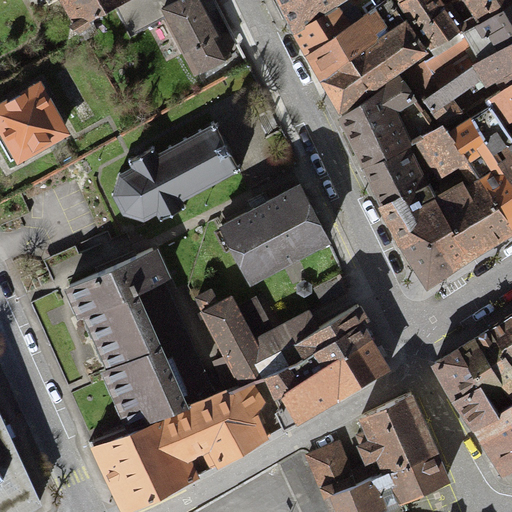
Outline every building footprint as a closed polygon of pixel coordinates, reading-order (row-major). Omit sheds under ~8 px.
[(63,0),(76,23),(114,3),(119,0),(63,0)] [(199,0),(119,0),(114,3),(130,36),(164,17),(195,74),(229,55),(199,0)] [(281,0),(296,28),(338,0),(281,0)] [(338,0),(296,28),(307,52),(386,0),(338,0)] [(386,0),(307,52),(321,77),(406,20),(392,0),(386,0)] [(398,0),(415,25),(443,8),(457,0),(398,0)] [(475,65),(485,60),(511,41),(511,0),(491,16),(490,15),(461,33),(406,70),(426,101),(475,65)] [(511,0),(466,0),(476,15),(457,27),(443,8),(415,25),(430,48),(458,30),(461,33),(490,15),(491,16),(511,0)] [(406,20),(321,77),(337,108),(426,50),(406,20)] [(511,41),(485,60),(475,65),(426,101),(443,126),(466,111),(456,99),(477,86),(487,99),(487,100),(511,83),(511,41)] [(406,145),(423,137),(436,129),(415,97),(399,75),(341,112),(366,165),(406,145)] [(502,122),(511,115),(511,83),(487,100),(502,122)] [(63,130),(38,86),(24,94),(23,92),(8,101),(9,102),(0,106),(0,141),(10,159),(45,140),(46,140),(60,133),(60,131),(63,130)] [(511,136),(502,122),(487,100),(487,99),(466,111),(511,177),(511,136)] [(511,225),(511,177),(466,111),(443,126),(450,132),(511,225)] [(114,191),(112,191),(112,195),(114,195),(122,211),(121,212),(124,214),(125,213),(141,217),(141,220),(145,219),(145,217),(156,211),(159,216),(158,219),(162,220),(163,217),(182,206),(185,207),(186,204),(183,203),(180,198),(192,192),(193,194),(196,193),(195,190),(207,184),(208,186),(211,185),(210,183),(222,176),(223,179),(227,177),(225,174),(235,169),(237,172),(240,170),(238,168),(240,167),(239,164),(237,165),(226,146),(216,126),(218,125),(217,122),(215,123),(213,121),(210,122),(212,125),(202,130),(201,128),(197,129),(199,132),(187,138),(185,136),(182,137),(184,140),(172,146),(171,144),(168,145),(169,148),(156,154),(154,149),(155,146),(151,145),(150,148),(131,158),(128,157),(127,160),(130,161),(133,166),(121,173),(119,171),(117,174),(119,175),(114,191)] [(454,265),(511,228),(511,225),(450,132),(443,126),(436,129),(423,137),(441,171),(461,160),(476,183),(469,186),(465,184),(460,184),(455,186),(453,189),(452,192),(452,197),(440,202),(429,183),(425,184),(431,198),(418,206),(431,226),(454,265)] [(401,242),(431,226),(418,206),(431,198),(425,184),(406,145),(366,165),(401,242)] [(222,225),(249,279),(328,237),(299,184),(222,225)] [(454,265),(431,226),(401,242),(427,282),(454,265)] [(134,427),(213,396),(161,278),(164,277),(151,248),(69,284),(106,367),(130,423),(132,423),(134,427)] [(339,273),(313,287),(322,303),(348,290),(339,273)] [(203,309),(243,384),(251,383),(266,377),(268,379),(305,356),(296,341),(317,327),(308,310),(272,329),(255,296),(237,306),(231,295),(217,302),(210,289),(197,296),(203,309)] [(296,341),(305,356),(268,379),(277,395),(317,369),(317,365),(368,336),(362,321),(366,319),(357,303),(317,327),(296,341)] [(511,312),(490,327),(511,361),(511,312)] [(511,361),(490,327),(474,337),(497,372),(511,361)] [(317,369),(277,395),(281,404),(278,406),(279,409),(276,411),(283,426),(387,367),(368,336),(317,365),(317,369)] [(497,372),(474,337),(459,346),(480,383),(486,395),(489,394),(493,392),(496,394),(499,394),(502,394),(505,393),(508,391),(511,397),(511,361),(497,372)] [(454,398),(480,383),(459,346),(434,361),(454,398)] [(95,446),(124,509),(178,486),(180,484),(195,476),(177,438),(200,426),(220,464),(266,436),(257,412),(263,402),(251,383),(243,384),(213,396),(134,427),(93,442),(95,446)] [(480,383),(454,398),(474,424),(498,409),(489,394),(486,395),(480,383)] [(434,448),(410,391),(361,414),(367,429),(355,434),(366,457),(378,453),(380,457),(385,469),(434,448)] [(511,399),(498,409),(474,424),(503,472),(511,467),(511,399)] [(0,511),(20,511),(40,499),(9,432),(0,411),(0,511)] [(309,453),(306,454),(318,480),(316,481),(323,496),(385,469),(380,457),(359,466),(360,470),(353,474),(350,467),(349,467),(338,441),(317,450),(309,453)] [(434,448),(385,469),(323,496),(329,511),(365,511),(385,506),(377,486),(390,480),(399,500),(402,499),(446,477),(434,448)]
